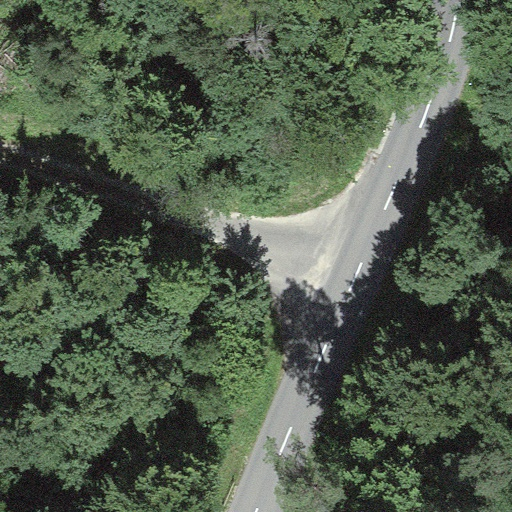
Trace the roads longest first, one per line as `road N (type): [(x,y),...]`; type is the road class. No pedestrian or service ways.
road 1 (tertiary): [(458,0),(452,42),(259,511)]
road 2 (track): [(355,287),(200,222),(0,157)]
